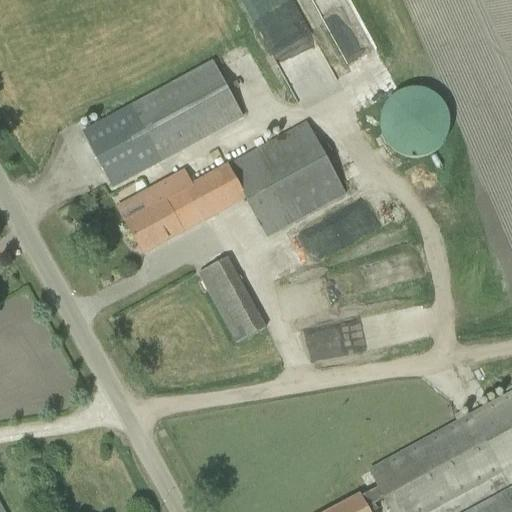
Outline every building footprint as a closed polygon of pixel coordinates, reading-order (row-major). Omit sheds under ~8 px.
[(243,118),(213,64),(82,135),(112,189),(243,118)] [(451,136),(452,126),(451,117),(448,107),(444,100),(439,95),(433,90),(426,86),(418,84),(407,83),(399,84),(391,87),(384,90),(378,96),(373,102),(369,110),(367,117),(366,126),(367,135),(370,142),(373,149),(379,157),(385,161),(394,166),(404,168),(411,169),(419,168),(427,165),(433,161),(440,156),(444,150),(448,143),(451,136)] [(184,172),(137,198),(146,213),(125,224),(142,256),(245,200),(266,239),(345,196),(306,125),(193,187),(184,172)] [(417,255),(285,293),(291,315),(423,278),(417,255)] [(228,266),(198,282),(234,349),(264,333),(228,266)] [(410,511),(511,466),(511,393),(362,461),(374,488),(364,492),(370,503),(390,494),(398,511),(410,511)] [(511,511),(511,490),(465,511),(511,511)] [(368,511),(361,498),(360,496),(331,511),(368,511)]
